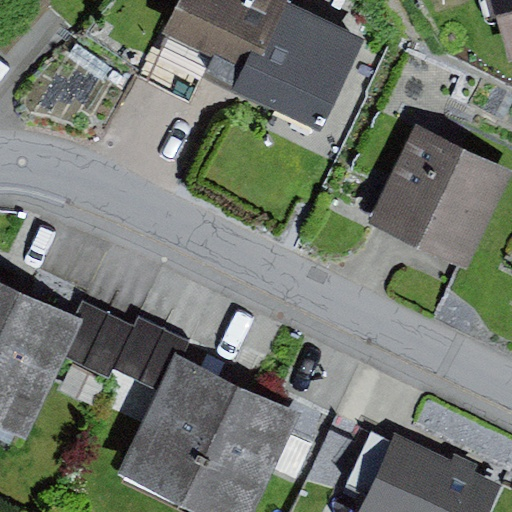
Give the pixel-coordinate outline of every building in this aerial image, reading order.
[(202,77),(228,89),(268,0),(176,0),(163,30),(168,32),(213,53),(202,77)] [(365,34),(289,0),(268,0),(228,89),(273,111),(276,104),(324,126),(365,34)] [(511,0),(484,0),(489,18),(511,12),(511,0)] [(213,53),(168,32),(146,79),(190,100),(202,77),(213,53)] [(511,175),(511,166),(417,121),(372,216),(470,263),(511,175)] [(65,355),(82,320),(0,281),(0,419),(28,432),(65,355)] [(89,305),(82,320),(65,355),(108,376),(114,365),(158,387),(176,352),(183,337),(138,315),(133,326),(89,305)] [(252,511),(300,411),(176,352),(158,387),(121,466),(218,511),(252,511)] [(392,422),(349,511),(495,511),(511,478),(392,422)]
